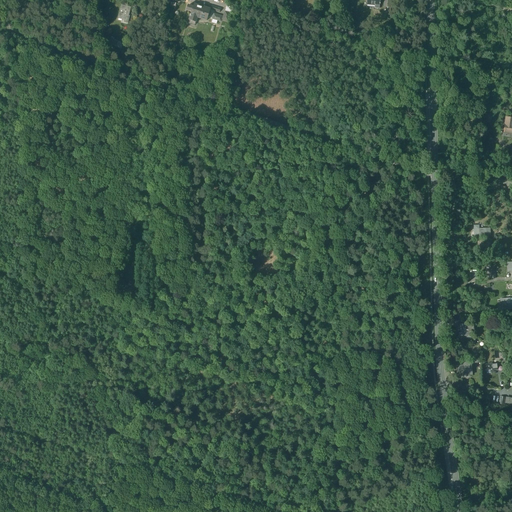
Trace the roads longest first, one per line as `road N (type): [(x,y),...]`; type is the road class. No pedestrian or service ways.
road 1 (secondary): [(430,0),(439,361),(460,511)]
road 2 (track): [(427,169),(0,31)]
road 3 (track): [(328,141),(339,511)]
road 4 (track): [(0,428),(280,511)]
